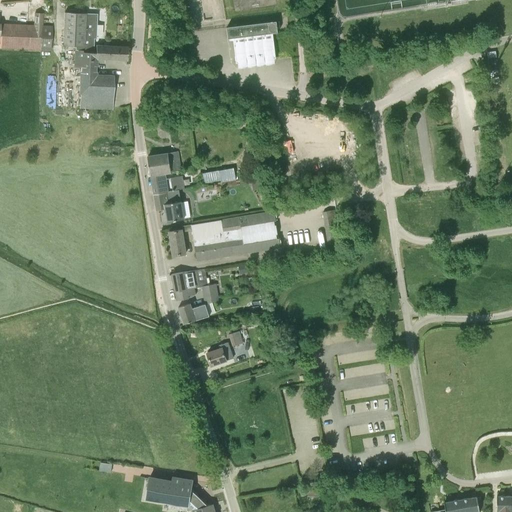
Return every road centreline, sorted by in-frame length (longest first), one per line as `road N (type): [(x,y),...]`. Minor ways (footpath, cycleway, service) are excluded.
road 1 (unclassified): [(234,511),(160,279),(135,70)]
road 2 (residential): [(374,107),(135,70)]
